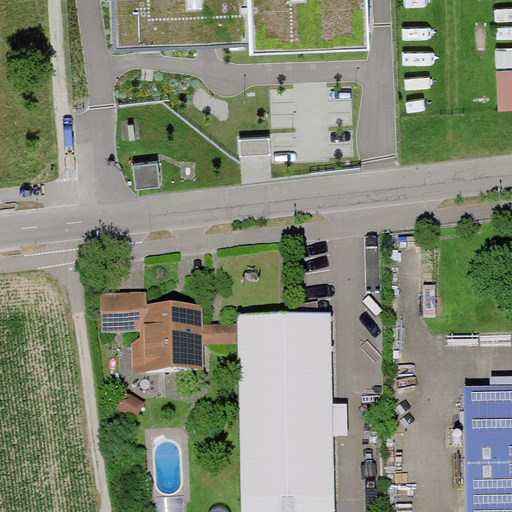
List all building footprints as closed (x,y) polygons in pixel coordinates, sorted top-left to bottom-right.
[(369,32),(368,0),(115,0),(117,40),(141,39),(141,52),(160,52),(159,39),(369,32)] [(271,154),(270,138),(240,140),(241,155),(271,154)] [(136,188),(159,186),(157,164),(133,166),(136,188)] [(139,296),(98,297),(99,335),(129,334),(130,374),(200,373),(199,348),(221,348),(221,327),(197,327),(197,309),(139,310),(139,296)] [(334,511),(330,321),(238,323),(242,511),(334,511)] [(511,511),(511,391),(460,392),(462,511),(511,511)]
